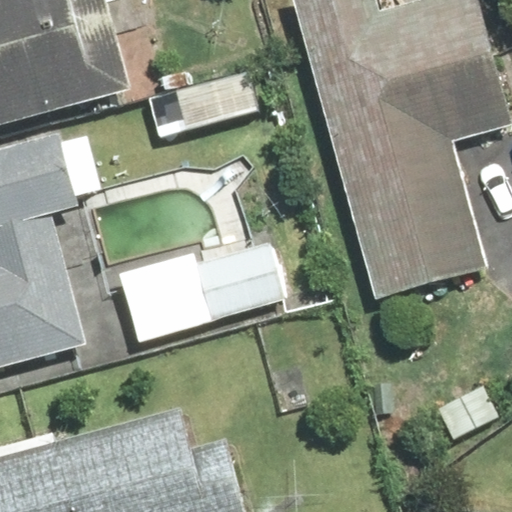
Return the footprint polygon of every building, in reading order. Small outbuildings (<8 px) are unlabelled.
[(0,0),(0,132),(150,92),(124,0),(0,0)] [(387,0),(298,0),(379,308),(496,278),(461,143),(511,130),(477,0),(428,0),(390,10),(387,0)] [(0,370),(100,345),(65,207),(90,201),(73,136),(0,154),(0,370)] [(266,234),(127,278),(150,351),(289,307),(266,234)] [(446,413),(465,449),(508,427),(489,391),(446,413)] [(0,511),(256,511),(238,448),(204,457),(190,406),(0,458),(0,511)]
